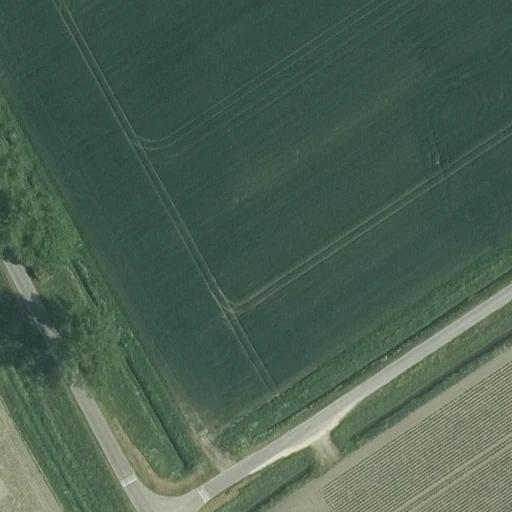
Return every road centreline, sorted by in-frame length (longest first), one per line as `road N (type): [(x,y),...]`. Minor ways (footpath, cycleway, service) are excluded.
road 1 (unclassified): [(183,511),(511,290)]
road 2 (unclassified): [(146,511),(0,240)]
